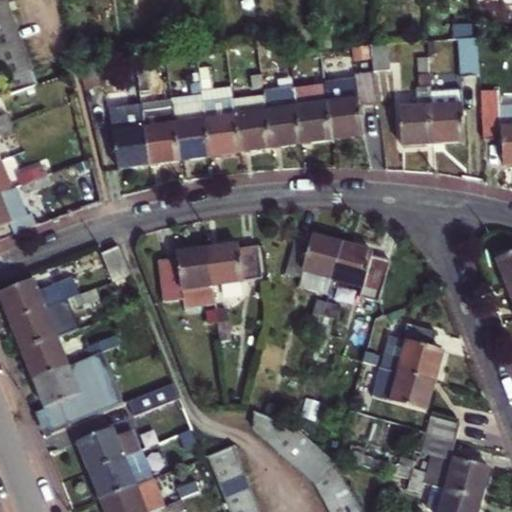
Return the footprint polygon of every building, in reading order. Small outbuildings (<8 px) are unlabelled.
[(0,78),(1,81),(7,97),(34,87),(27,71),(22,58),(17,45),(11,31),(6,16),(0,3),(0,2),(0,78)] [(481,24),(459,25),(460,38),(481,37),(481,24)] [(464,45),(459,45),(461,80),(476,79),(473,44),(464,45)] [(389,51),(373,53),(375,78),(376,85),(392,83),(389,51)] [(134,55),(139,89),(139,92),(149,91),(145,54),(134,55)] [(91,61),(74,62),(81,88),(95,86),(91,61)] [(312,83),(322,82),(320,68),(310,69),(312,83)] [(269,89),(267,74),(258,75),(260,90),(269,89)] [(229,96),(236,152),(253,150),(268,149),(263,115),(260,90),(258,75),(247,77),(249,94),(229,96)] [(425,92),(427,111),(431,145),(447,144),(461,143),(456,90),(437,91),(436,77),(424,79),(425,92)] [(376,85),(375,78),(354,80),(354,86),(323,90),(323,94),(325,108),(329,141),(347,140),(360,138),(356,110),(378,107),(376,85)] [(413,79),(414,93),(425,92),(424,79),(413,79)] [(200,104),(206,156),(222,154),(236,152),(229,96),(228,91),(207,94),(206,82),(197,83),(200,104)] [(112,132),(116,166),(132,164),(148,163),(141,111),(140,99),(139,92),(139,89),(126,91),(128,107),(109,109),(112,132)] [(323,94),(291,97),(293,111),(325,108),(323,94)] [(511,106),(496,109),(495,95),(477,97),(480,143),(501,140),(503,166),(511,164),(511,106)] [(167,96),(140,99),(141,111),(169,107),(167,96)] [(200,104),(169,107),(175,159),(191,158),(206,156),(200,104)] [(141,111),(148,163),(162,161),(175,159),(169,107),(141,111)] [(329,141),(325,108),(293,111),(298,145),(314,143),(329,141)] [(263,115),(268,149),(282,147),(298,145),(293,111),(263,115)] [(414,147),(431,145),(427,111),(399,114),(402,148),(414,147)] [(0,132),(0,141),(9,138),(6,131),(1,132),(0,132)] [(0,166),(0,200),(12,196),(0,166)] [(18,194),(29,190),(25,179),(15,183),(18,194)] [(33,199),(29,190),(18,194),(22,203),(33,199)] [(30,224),(22,203),(18,194),(12,196),(23,226),(9,231),(13,240),(33,232),(30,224)] [(12,196),(0,200),(0,233),(9,231),(23,226),(12,196)] [(312,242),(312,245),(297,241),(288,279),(301,283),(304,275),(331,282),(339,249),(323,245),(312,242)] [(225,243),(203,246),(209,281),(256,274),(252,246),(235,248),(234,242),(225,243)] [(181,304),(212,300),(209,281),(203,246),(180,249),(170,250),(171,258),(153,261),(161,300),(180,297),(181,304)] [(102,256),(113,284),(130,277),(119,249),(102,256)] [(339,249),(331,282),(362,291),(359,305),(376,309),(387,269),(369,263),(371,258),(360,255),(339,249)] [(511,253),(493,261),(500,280),(505,290),(511,287),(511,253)] [(28,286),(0,296),(0,306),(3,314),(8,328),(62,305),(65,304),(75,300),(68,283),(33,298),(28,286)] [(69,315),(93,305),(89,294),(75,300),(65,304),(69,315)] [(224,316),(222,302),(213,304),(215,317),(224,316)] [(203,305),(205,319),(215,317),(213,304),(203,305)] [(311,316),(322,320),(325,307),(314,304),(311,316)] [(62,305),(8,328),(14,341),(19,354),(51,341),(73,332),(62,305)] [(331,322),(335,310),(325,307),(322,320),(331,322)] [(399,344),(387,341),(379,372),(433,385),(437,369),(441,354),(428,351),(432,336),(403,328),(399,344)] [(112,339),(85,350),(89,361),(100,357),(113,352),(112,351),(116,350),(112,339)] [(24,368),(31,384),(63,372),(51,341),(19,354),(24,368)] [(374,370),(377,359),(361,355),(358,366),(374,370)] [(64,429),(120,407),(100,357),(89,361),(63,372),(74,401),(55,408),(64,429)] [(55,408),(74,401),(63,372),(31,384),(38,402),(43,413),(55,408)] [(429,401),(433,385),(379,372),(372,402),(425,415),(429,401)] [(179,400),(173,385),(129,402),(136,418),(179,400)] [(55,408),(43,413),(32,418),(41,439),(64,429),(55,408)] [(254,435),(271,450),(289,430),(255,417),(254,435)] [(462,427),(430,418),(426,435),(457,443),(462,427)] [(281,458),(299,438),(289,430),(271,450),(281,458)] [(78,459),(84,474),(134,453),(127,434),(111,441),(107,432),(73,446),(78,459)] [(457,443),(426,435),(420,456),(430,459),(425,476),(413,472),(352,456),(349,466),(410,483),(422,486),(430,489),(445,493),(479,502),(484,486),(488,472),(454,463),(459,443),(457,443)] [(299,438),(281,458),(293,469),(311,448),(299,438)] [(140,451),(144,461),(158,455),(154,445),(140,451)] [(231,446),(208,456),(213,469),(237,459),(231,446)] [(311,448),(293,469),(303,477),(322,457),(311,448)] [(90,488),(95,502),(130,488),(148,480),(137,452),(134,453),(84,474),(90,488)] [(334,467),(322,457),(303,477),(314,486),(334,467)] [(243,475),(237,459),(213,469),(219,484),(243,475)] [(314,486),(321,501),(346,489),(334,467),(314,486)] [(243,475),(219,484),(225,497),(248,488),(243,475)] [(151,511),(160,509),(148,480),(130,488),(95,502),(99,511),(151,511)] [(419,498),(422,486),(410,483),(407,494),(419,498)] [(254,502),(248,488),(225,497),(230,511),(254,502)] [(321,501),(326,511),(333,511),(353,502),(346,489),(321,501)] [(476,511),(479,502),(445,493),(430,489),(425,508),(437,511),(476,511)] [(164,507),(176,502),(172,492),(160,497),(164,507)] [(178,511),(180,511),(176,502),(164,507),(165,511),(178,511)] [(257,511),(254,502),(230,511),(257,511)] [(333,511),(358,511),(353,502),(333,511)]
